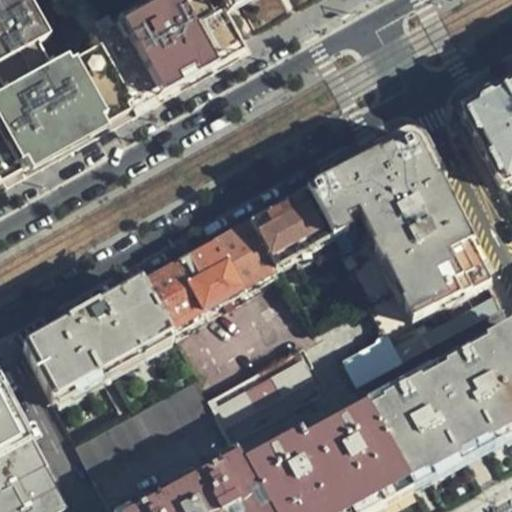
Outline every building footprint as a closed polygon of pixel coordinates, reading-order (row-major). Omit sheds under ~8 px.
[(87,57),(91,64),(69,78),(53,87),(43,82),(31,62),(42,56),(8,0),(0,0),(0,182),(8,178),(60,149),(161,92),(212,64),(191,25),(200,19),(189,0),(96,52),(87,57)] [(189,0),(200,19),(206,29),(258,0),(189,0)] [(8,178),(0,182),(0,193),(226,66),(220,54),(206,29),(200,19),(191,25),(212,64),(161,92),(60,149),(8,178)] [(511,92),(501,98),(460,120),(481,159),(501,196),(511,189),(511,92)] [(443,313),(491,287),(452,213),(421,154),(411,151),(399,148),(307,199),(334,248),(382,332),(388,343),(443,313)] [(334,248),(307,199),(276,215),(251,230),(278,278),(334,248)] [(175,271),(142,290),(169,339),(278,278),(251,230),(175,271)] [(507,317),(491,287),(443,313),(460,342),(507,317)] [(169,339),(142,290),(81,323),(23,356),(53,412),(172,346),(169,339)] [(511,437),(511,330),(500,337),(486,345),(488,350),(369,416),(412,494),(475,458),(511,437)] [(343,363),(357,389),(400,366),(386,340),(343,363)] [(206,407),(213,419),(231,451),(323,401),(298,357),(206,407)] [(74,452),(92,486),(213,419),(206,407),(195,386),(74,452)] [(0,511),(51,511),(55,500),(0,399),(0,511)] [(378,511),(412,494),(369,416),(304,451),(299,446),(244,474),(264,511),(378,511)] [(264,511),(244,474),(236,459),(217,469),(221,475),(193,490),(190,485),(157,503),(160,508),(152,511),(264,511)]
